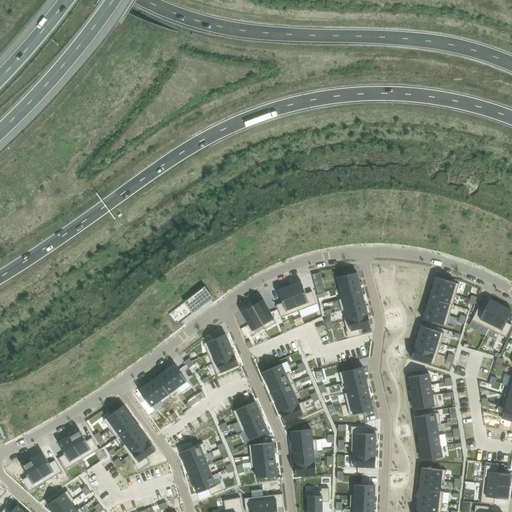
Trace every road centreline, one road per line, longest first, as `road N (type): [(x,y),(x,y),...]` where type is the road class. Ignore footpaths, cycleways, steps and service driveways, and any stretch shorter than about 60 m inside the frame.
road 1 (trunk): [(0,276),(182,152),(281,108),(402,95),(511,119)]
road 2 (motorway): [(145,0),(226,29),(434,42),(511,66)]
road 3 (residential): [(361,248),(378,315),(373,368),(386,428),(381,511)]
road 4 (residential): [(219,305),(281,439),(289,511)]
road 5 (motorway): [(0,132),(113,0)]
road 6 (residential): [(361,248),(431,254),(511,287)]
road 7 (residential): [(219,305),(287,265),(361,248)]
road 8 (residential): [(113,383),(172,460),(185,511)]
road 9 (residential): [(0,454),(113,383)]
road 10 (residential): [(113,383),(219,305)]
